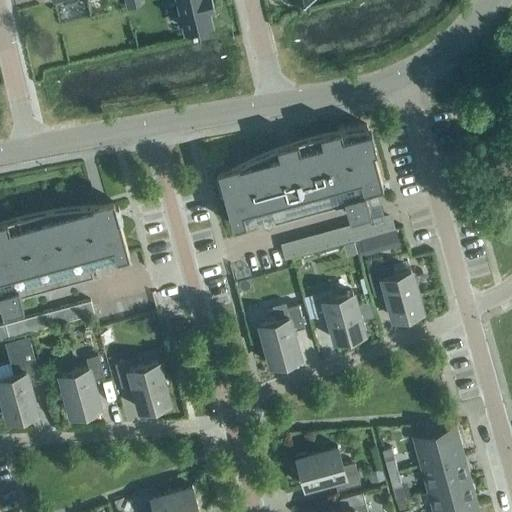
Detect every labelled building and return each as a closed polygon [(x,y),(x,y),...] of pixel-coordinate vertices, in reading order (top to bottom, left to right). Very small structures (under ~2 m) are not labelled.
[(212,9),(209,0),(170,0),(170,1),(173,0),(178,0),(186,29),(195,26),(196,29),(210,26),(209,23),(211,23),(208,10),(212,9)] [(381,183),(365,125),(350,127),(337,129),(339,136),(294,148),(292,142),(281,145),(283,151),(246,161),(248,167),(217,175),(231,224),(269,214),(272,224),(344,204),(347,214),(368,208),(363,188),(381,183)] [(128,253),(114,203),(85,212),(82,206),(0,228),(0,305),(1,309),(22,303),(20,297),(93,277),(89,263),(128,253)] [(388,220),(378,223),(381,233),(391,230),(388,220)] [(369,235),(381,233),(378,223),(367,225),(369,235)] [(358,238),(369,235),(367,225),(356,228),(358,238)] [(347,240),(358,238),(356,228),(344,230),(347,240)] [(335,243),(347,240),(344,230),(333,233),(335,243)] [(324,245),(335,243),(333,233),(322,235),(324,245)] [(372,235),(361,239),(362,242),(366,256),(374,254),(385,251),(380,233),(372,235)] [(313,248),(324,245),(322,235),(310,238),(313,248)] [(301,250),(313,248),(310,238),(299,240),(301,250)] [(290,253),(301,250),(299,240),(288,243),(290,253)] [(279,255),(290,253),(288,243),(276,245),(279,255)] [(394,271),(392,265),(367,272),(373,294),(383,291),(390,319),(424,310),(412,266),(394,271)] [(366,332),(355,288),(323,297),(321,290),(309,293),(315,316),(325,314),(332,341),(366,332)] [(89,300),(0,324),(0,338),(93,314),(89,300)] [(275,317),(256,322),(268,366),(303,357),(295,329),(304,327),(297,303),(285,307),(284,301),(271,305),(275,317)] [(40,381),(34,358),(30,343),(6,349),(12,372),(0,375),(0,404),(5,421),(39,411),(32,383),(40,381)] [(68,416),(103,407),(95,379),(104,377),(97,353),(86,357),(87,363),(56,372),(68,416)] [(172,402),(160,357),(127,366),(126,359),(114,363),(120,385),(130,383),(137,411),(172,402)] [(421,465),(462,453),(460,445),(458,445),(453,428),(414,439),(421,465)] [(342,464),(337,446),(306,454),(305,451),(295,454),(303,486),(333,478),(336,490),(359,483),(353,461),(342,464)] [(428,490),(467,480),(463,463),(464,462),(462,453),(421,465),(428,490)] [(388,473),(397,471),(393,458),(384,461),(388,473)] [(397,471),(388,473),(392,488),(401,485),(397,471)] [(434,511),(450,511),(476,505),(474,496),(472,496),(467,480),(428,490),(434,511)] [(198,511),(191,486),(150,497),(154,511),(198,511)] [(367,511),(361,491),(338,498),(341,509),(331,511),(367,511)]
